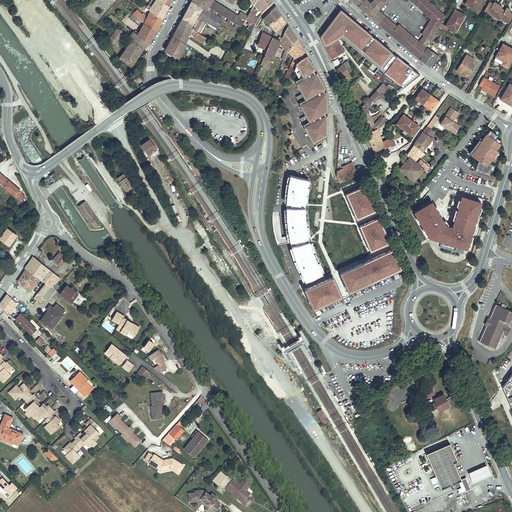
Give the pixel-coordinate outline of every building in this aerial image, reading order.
[(169,6),(160,0),(155,0),(154,3),(166,11),(169,6)] [(209,24),(217,29),(221,22),(222,19),(206,10),(192,1),(191,0),(180,22),(201,34),(201,33),(200,32),(206,22),(209,24)] [(227,22),(231,24),(233,21),(236,23),(235,26),(240,30),(243,22),(240,20),(242,18),(245,20),(247,16),(240,12),(238,16),(212,0),(192,0),(192,1),(206,10),(206,9),(214,14),(216,11),(220,13),(218,16),(223,20),(225,16),(229,19),(227,22)] [(249,26),(246,28),(252,31),(255,25),(252,23),(257,18),(254,16),(259,9),(263,12),(267,8),(273,2),(270,0),(256,0),(246,19),(249,21),(247,24),(249,26)] [(410,0),(431,19),(422,34),(424,36),(419,42),(399,25),(397,27),(378,10),(386,1),(384,0),(373,0),(370,4),(366,0),(351,0),(371,17),(419,59),(445,16),(427,0),(410,0)] [(467,0),(465,4),(475,10),(480,0),(467,0)] [(492,15),(498,4),(495,2),(494,4),(493,4),(489,2),(484,11),(489,13),(492,15)] [(148,5),(146,7),(151,11),(162,19),(166,11),(154,3),(151,7),(148,5)] [(500,18),(505,10),(501,9),(500,8),(502,6),(498,4),(492,15),(495,17),(500,19),(500,18)] [(281,15),(276,6),(264,18),(268,22),(267,23),(268,25),(270,24),(281,15)] [(504,20),(508,23),(511,16),(511,13),(510,12),(509,11),(510,9),(507,7),(505,10),(500,18),(504,20)] [(137,10),(133,14),(138,18),(144,23),(156,31),(162,19),(151,11),(147,18),(137,10)] [(341,10),(321,36),(325,45),(341,36),(343,35),(381,66),(392,52),(370,35),(341,10)] [(446,25),(456,31),(465,15),(455,10),(446,25)] [(276,32),(286,22),(281,15),(270,24),(276,32)] [(222,19),(221,22),(226,25),(232,29),(234,26),(222,19)] [(173,36),(185,44),(188,39),(188,36),(190,33),(195,36),(195,37),(195,38),(203,43),(206,38),(201,34),(180,22),(173,36)] [(156,31),(144,23),(138,35),(149,43),(156,31)] [(280,43),(286,49),(285,49),(282,59),(285,60),(288,52),(292,46),(298,41),(288,25),(285,31),(282,38),(280,43)] [(124,32),(120,29),(118,28),(108,40),(114,45),(124,32)] [(143,48),(144,49),(146,50),(149,43),(138,35),(134,32),(130,37),(133,39),(143,48)] [(273,36),(272,35),(272,37),(262,32),(257,45),(267,49),(270,41),(272,37),(273,36)] [(343,35),(341,36),(379,68),(381,66),(343,35)] [(173,36),(165,50),(179,58),(180,55),(181,56),(182,54),(184,55),(186,51),(183,49),(186,44),(185,44),(173,36)] [(267,49),(261,64),(263,65),(262,67),(268,70),(275,55),(274,55),(275,54),(278,47),(280,43),(282,38),(279,37),(277,40),(272,37),(270,41),(267,49)] [(133,39),(120,58),(131,66),(132,65),(143,48),(133,39)] [(325,45),(332,59),(343,52),(348,59),(350,58),(345,51),(341,47),(336,39),(325,45)] [(299,54),(303,49),(298,41),(292,46),(288,52),(294,58),(288,70),(285,75),(290,77),(294,69),(296,64),(297,62),(296,62),(297,59),(299,54)] [(508,66),(511,58),(511,49),(503,44),(496,57),(504,61),(503,63),(508,66)] [(419,59),(429,66),(438,55),(426,47),(419,59)] [(143,48),(132,65),(133,66),(144,49),(143,48)] [(307,55),(303,49),(299,54),(297,59),(296,62),(297,62),(301,59),(307,55)] [(296,64),(303,76),(299,79),(295,81),(302,93),(296,97),(306,115),(300,118),(311,140),(313,139),(315,141),(327,135),(327,115),(326,115),(324,113),(327,111),(327,100),(327,95),(326,91),(325,92),(323,89),(325,88),(317,72),(315,73),(313,70),(315,69),(307,55),(301,59),(297,62),(296,64)] [(464,75),(466,72),(468,74),(474,65),(472,63),(474,59),(467,55),(457,70),(464,75)] [(212,63),(206,58),(201,64),(207,69),(212,63)] [(337,69),(344,83),(350,77),(349,74),(352,73),(347,60),(344,63),(343,63),(337,69)] [(392,63),(380,78),(385,82),(387,80),(388,81),(387,83),(389,84),(393,87),(403,74),(407,77),(412,71),(403,63),(400,66),(399,68),(397,67),(392,63)] [(303,76),(296,64),(294,69),(299,79),(303,76)] [(370,95),(377,84),(363,75),(356,86),(370,95)] [(484,77),(479,85),(482,87),(481,89),(494,96),(500,86),(484,77)] [(387,87),(382,84),(376,90),(379,93),(380,93),(381,94),(379,96),(383,98),(393,87),(389,84),(387,87)] [(511,105),(511,104),(511,85),(509,84),(501,99),(511,105)] [(361,110),(357,112),(366,132),(370,128),(374,124),(367,109),(372,106),(369,104),(378,95),(379,93),(376,90),(360,108),(361,110)] [(425,91),(423,94),(420,92),(416,98),(431,109),(436,103),(433,100),(434,98),(425,91)] [(440,124),(441,124),(447,129),(455,134),(459,127),(452,123),(453,121),(451,120),(457,111),(451,107),(440,124)] [(439,118),(435,115),(430,122),(434,124),(439,118)] [(378,119),(383,124),(387,120),(384,117),(383,118),(381,116),(378,119)] [(412,135),(417,128),(414,126),(416,123),(406,117),(405,119),(401,117),(396,124),(412,135)] [(375,139),(380,137),(377,129),(383,124),(378,119),(374,124),(370,128),(373,130),(366,133),(372,146),(377,144),(375,139)] [(427,126),(426,126),(423,131),(430,136),(434,131),(431,129),(427,126)] [(490,161),(498,151),(496,149),(500,144),(494,139),(497,135),(490,129),(471,154),(478,159),(475,169),(489,174),(492,164),(488,162),(490,160),(490,161)] [(413,144),(414,144),(423,151),(433,138),(430,136),(423,131),(413,144)] [(377,144),(372,146),(374,152),(384,147),(385,148),(390,146),(391,147),(395,145),(392,136),(387,138),(387,139),(382,141),(380,137),(375,139),(377,144)] [(149,139),(139,146),(148,157),(157,150),(149,139)] [(417,164),(415,161),(423,151),(414,144),(407,155),(409,157),(400,168),(414,181),(424,169),(417,164)] [(421,160),(417,164),(424,169),(426,171),(430,167),(421,160)] [(337,171),(337,175),(340,182),(357,175),(351,162),(342,166),(343,168),(337,171)] [(2,174),(0,175),(0,181),(21,201),(25,196),(21,193),(22,192),(2,174)] [(123,174),(117,178),(127,191),(133,187),(123,174)] [(287,177),(286,183),(284,183),(284,191),(282,200),(284,200),(283,205),(303,206),(304,186),(305,181),(287,177)] [(364,187),(345,194),(355,220),(374,213),(364,187)] [(431,201),(414,212),(417,216),(415,217),(419,222),(420,221),(424,227),(422,229),(428,237),(429,237),(429,238),(442,242),(441,244),(452,247),(453,244),(467,249),(468,246),(470,247),(473,235),(472,235),(474,228),(476,229),(479,217),(476,216),(478,211),(479,212),(481,208),(479,207),(481,202),(462,196),(460,201),(458,200),(457,205),(458,206),(457,210),(455,210),(452,219),(454,220),(452,226),(448,225),(448,223),(446,219),(444,221),(441,215),(442,214),(436,205),(435,206),(431,201)] [(85,200),(78,205),(89,222),(96,217),(85,200)] [(282,230),(283,230),(285,240),(286,244),(309,239),(305,225),(305,210),(281,210),(282,230)] [(376,219),(358,226),(369,252),(386,245),(376,219)] [(16,234),(7,228),(0,237),(0,239),(8,246),(16,234)] [(507,240),(510,241),(511,236),(511,234),(508,233),(509,230),(508,230),(502,243),(505,244),(507,240)] [(293,267),(301,282),(322,272),(315,258),(310,242),(287,249),(293,267)] [(60,266),(67,257),(59,251),(53,260),(60,266)] [(397,269),(389,251),(337,274),(345,292),(394,271),(397,269)] [(50,271),(33,256),(25,268),(39,278),(45,283),(55,290),(56,290),(59,286),(56,284),(60,279),(55,275),(52,278),(47,275),(50,271)] [(31,290),(39,278),(26,269),(18,281),(31,290)] [(302,291),(310,310),(338,297),(330,279),(302,291)] [(48,299),(55,290),(45,283),(37,293),(34,298),(41,303),(44,297),(48,299)] [(66,285),(60,293),(71,303),(78,294),(66,285)] [(7,294),(0,303),(0,305),(6,312),(16,302),(7,294)] [(52,328),(65,311),(57,304),(54,308),(50,305),(46,310),(51,313),(44,321),(52,328)] [(490,348),(492,347),(497,345),(499,344),(498,343),(502,334),(504,331),(503,329),(508,326),(510,323),(511,317),(511,311),(505,308),(501,306),(499,306),(494,307),(490,318),(489,318),(491,322),(485,324),(486,327),(479,341),(490,346),(490,348)] [(51,313),(48,311),(40,321),(45,325),(46,323),(44,321),(51,313)] [(140,327),(123,317),(124,315),(117,311),(112,320),(119,324),(118,327),(122,329),(120,332),(125,335),(127,332),(134,336),(140,327)] [(20,313),(15,318),(30,334),(35,330),(20,313)] [(157,332),(149,338),(156,348),(164,343),(157,332)] [(39,337),(35,340),(40,345),(44,342),(39,337)] [(119,364),(126,355),(112,344),(105,352),(119,364)] [(55,353),(57,351),(53,348),(52,350),(48,346),(44,350),(53,359),(51,361),(53,364),(60,358),(55,353)] [(162,359),(163,358),(158,349),(149,356),(152,360),(154,358),(157,362),(158,361),(159,364),(154,368),(159,372),(166,368),(162,362),(164,361),(162,359)] [(13,368),(9,363),(7,364),(6,362),(1,358),(0,358),(0,367),(1,370),(0,370),(0,377),(3,381),(11,374),(8,371),(13,368)] [(180,368),(181,367),(175,359),(169,362),(173,368),(178,366),(180,368)] [(128,371),(133,365),(127,361),(123,367),(128,371)] [(144,380),(150,372),(142,366),(136,374),(144,380)] [(93,388),(86,381),(87,379),(80,372),(70,381),(85,396),(93,388)] [(506,392),(511,407),(511,375),(503,387),(506,392)] [(16,384),(8,392),(15,399),(20,394),(29,404),(24,408),(27,411),(25,412),(29,416),(31,414),(35,418),(36,416),(38,419),(44,414),(47,417),(45,419),(48,422),(44,426),(51,433),(59,425),(56,422),(59,420),(55,416),(54,417),(51,413),(54,411),(50,407),(49,408),(43,402),(41,405),(35,398),(37,397),(33,393),(32,394),(26,388),(27,387),(23,383),(19,387),(16,384)] [(421,401),(432,395),(430,391),(419,397),(421,401)] [(164,405),(162,392),(151,393),(152,406),(151,406),(152,415),(157,414),(158,418),(163,418),(161,405),(164,405)] [(434,399),(435,402),(438,408),(440,410),(449,406),(444,394),(434,399)] [(433,410),(438,408),(435,402),(430,404),(433,410)] [(321,410),(317,412),(324,423),(327,421),(321,410)] [(135,446),(141,440),(133,431),(134,430),(130,426),(129,427),(120,418),(121,417),(117,413),(109,422),(113,426),(114,424),(117,427),(123,433),(121,435),(125,439),(127,437),(130,440),(135,446)] [(23,434),(9,428),(12,420),(5,416),(0,428),(0,427),(0,434),(4,436),(4,438),(19,445),(23,434)] [(68,451),(65,454),(73,462),(80,455),(75,450),(85,441),(89,446),(92,443),(93,445),(97,441),(95,439),(99,436),(97,434),(100,432),(95,427),(98,424),(91,417),(88,420),(89,422),(87,424),(83,427),(86,430),(82,433),(80,435),(78,434),(75,437),(76,438),(72,442),(70,444),(68,443),(64,447),(68,451)] [(176,440),(185,430),(177,424),(169,433),(176,440)] [(194,457),(206,442),(202,439),(204,436),(199,431),(184,449),(194,457)] [(4,436),(0,434),(0,440),(12,445),(13,442),(4,438),(4,436)] [(437,468),(460,457),(453,439),(429,450),(437,468)] [(184,465),(172,458),(171,459),(168,460),(168,459),(163,460),(154,454),(153,455),(149,453),(145,459),(149,461),(149,462),(159,469),(160,467),(163,469),(170,467),(170,468),(178,474),(184,465)] [(460,457),(437,468),(439,473),(441,476),(445,485),(462,478),(465,484),(461,485),(463,490),(474,485),(469,474),(464,476),(459,463),(462,461),(460,457)] [(490,461),(472,469),(476,478),(494,470),(490,461)] [(247,490),(241,485),(240,486),(234,481),(226,490),(246,506),(249,503),(244,499),(247,496),(248,498),(251,495),(246,492),(247,490)] [(218,510),(217,496),(212,492),(211,494),(206,490),(205,492),(203,490),(195,491),(195,493),(189,493),(190,502),(199,501),(201,498),(206,502),(206,504),(206,507),(212,506),(212,510),(218,510)]
